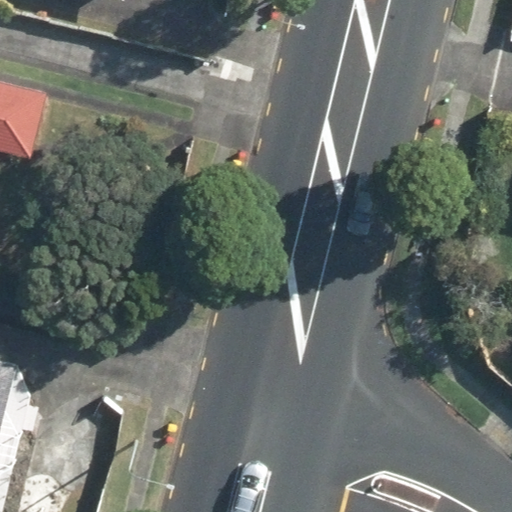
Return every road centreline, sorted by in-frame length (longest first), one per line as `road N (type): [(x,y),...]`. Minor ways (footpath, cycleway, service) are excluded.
road 1 (secondary): [(295,348),(382,0)]
road 2 (residential): [(295,348),(511,497)]
road 3 (secondary): [(254,511),(295,348)]
